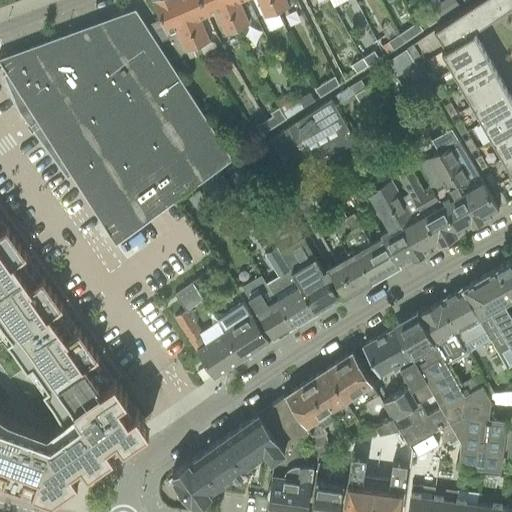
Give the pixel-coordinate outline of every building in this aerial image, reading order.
[(153,0),(161,18),(147,24),(158,41),(170,36),(168,32),(176,29),(185,50),(196,45),(177,0),(153,0)] [(200,0),(177,0),(196,45),(198,45),(209,40),(200,18),(207,15),(200,0)] [(224,0),(200,0),(207,15),(215,12),(224,34),(236,29),(224,0)] [(224,0),(236,28),(249,23),(240,1),(241,0),(224,0)] [(271,0),(256,0),(264,16),(276,11),(271,0)] [(271,0),(276,11),(289,6),(286,0),(271,0)] [(441,0),(432,7),(434,10),(439,18),(459,5),(455,0),(441,0)] [(511,0),(477,0),(475,2),(488,21),(511,4),(511,0)] [(433,30),(445,47),(473,30),(478,27),(488,21),(475,2),(463,9),(433,30)] [(0,56),(0,63),(5,71),(2,73),(4,80),(6,87),(9,93),(12,100),(15,106),(19,112),(66,177),(71,174),(101,222),(110,236),(115,243),(116,245),(172,204),(185,194),(233,158),(230,154),(158,41),(147,24),(146,24),(135,7),(125,11),(63,34),(63,35),(19,51),(18,50),(0,56)] [(434,10),(422,17),(428,26),(439,18),(434,10)] [(417,21),(398,34),(404,42),(422,29),(417,21)] [(451,68),(484,49),(473,30),(445,47),(441,50),(451,68)] [(398,34),(388,41),(393,49),(404,42),(398,34)] [(419,55),(412,44),(406,48),(413,59),(419,55)] [(196,45),(185,50),(188,58),(201,52),(198,45),(196,45)] [(451,68),(461,86),(494,67),(484,49),(451,68)] [(373,50),(362,57),(367,65),(367,66),(379,59),(373,50)] [(362,57),(351,64),(356,72),(367,65),(362,57)] [(423,70),(430,81),(436,78),(429,67),(423,70)] [(461,86),(472,104),(505,85),(494,67),(461,86)] [(334,76),(314,88),(320,96),(338,85),(334,76)] [(433,88),(440,99),(446,95),(440,84),(433,88)] [(472,104),(482,122),(511,104),(511,97),(505,85),(472,104)] [(309,92),(297,99),(299,102),(302,107),(314,100),(309,92)] [(331,98),(286,128),(314,179),(361,153),(331,98)] [(299,102),(281,113),(285,118),(286,119),(303,108),(302,107),(299,102)] [(444,106),(450,117),(456,113),(450,102),(444,106)] [(511,104),(482,122),(492,140),(511,128),(511,104)] [(278,108),(270,113),(272,115),(277,124),(285,118),(281,113),(278,108)] [(265,120),(252,128),(257,137),(271,128),(265,120)] [(454,123),(460,134),(466,131),(460,120),(454,123)] [(314,179),(286,128),(258,146),(286,194),(314,179)] [(511,128),(492,140),(503,158),(511,152),(511,128)] [(464,141),(470,152),(476,148),(470,137),(464,141)] [(479,177),(467,156),(459,141),(438,152),(476,220),(498,208),(480,176),(479,177)] [(427,158),(419,163),(430,184),(457,231),(476,220),(438,152),(427,158)] [(511,152),(503,158),(511,173),(511,152)] [(475,158),(481,169),(486,166),(480,155),(475,158)] [(230,170),(241,185),(261,171),(250,156),(230,170)] [(411,167),(398,174),(410,194),(437,242),(457,231),(430,184),(422,188),(411,167)] [(202,186),(213,202),(232,187),(221,172),(202,186)] [(485,176),(491,187),(497,184),(490,173),(485,176)] [(391,178),(379,185),(417,253),(437,242),(410,194),(402,199),(391,178)] [(381,234),(398,264),(417,253),(379,185),(368,191),(388,228),(380,233),(381,234)] [(199,190),(188,198),(194,206),(205,198),(199,190)] [(495,194),(501,206),(507,202),(501,191),(495,194)] [(0,480),(45,496),(77,473),(73,468),(69,462),(78,455),(83,462),(86,467),(112,448),(109,443),(110,442),(107,437),(110,435),(114,432),(117,437),(118,436),(122,441),(147,423),(144,418),(136,407),(127,394),(116,379),(121,375),(78,315),(5,211),(0,204),(0,480)] [(328,213),(312,221),(318,232),(333,224),(334,224),(328,213)] [(344,218),(338,222),(371,279),(386,271),(398,264),(381,234),(369,241),(353,213),(344,218)] [(371,279),(338,222),(334,224),(333,224),(345,247),(349,253),(326,266),(333,278),(342,295),(371,279)] [(338,298),(302,237),(277,252),(288,268),(314,312),(338,298)] [(511,257),(496,267),(511,296),(511,257)] [(473,280),(463,286),(488,330),(485,331),(489,337),(500,356),(511,349),(511,317),(508,311),(511,308),(511,296),(496,267),(472,280),(473,280)] [(288,268),(265,283),(275,298),(292,326),(314,312),(288,268)] [(272,338),(292,326),(275,298),(265,283),(259,274),(241,286),(272,338)] [(191,281),(174,293),(186,310),(202,298),(191,281)] [(485,331),(488,330),(463,286),(439,299),(467,350),(489,337),(485,331)] [(439,299),(418,311),(439,349),(447,364),(468,352),(467,350),(439,299)] [(242,300),(215,318),(223,331),(241,358),(268,340),(257,323),(251,313),(242,300)] [(241,358),(223,331),(208,341),(187,310),(184,312),(175,318),(213,376),(241,358)] [(418,311),(395,324),(434,393),(442,406),(449,420),(460,441),(456,465),(499,471),(506,419),(488,417),(490,400),(483,386),(466,397),(447,364),(439,349),(418,311)] [(395,324),(361,343),(371,361),(378,374),(379,375),(388,370),(391,368),(393,370),(399,367),(411,389),(409,390),(416,402),(419,401),(420,401),(434,393),(395,324)] [(351,350),(324,368),(346,399),(352,408),(378,393),(371,382),(362,367),(351,350)] [(324,368),(305,380),(327,411),(335,406),(347,423),(358,416),(352,408),(346,399),(324,368)] [(305,380),(284,394),(306,425),(305,426),(309,431),(312,434),(323,432),(324,431),(326,431),(323,426),(333,420),(327,411),(305,380)] [(406,384),(381,399),(391,416),(392,418),(404,411),(411,423),(399,429),(406,442),(449,420),(442,406),(426,414),(420,401),(419,401),(416,402),(409,390),(406,384)] [(306,425),(284,394),(283,392),(257,411),(284,449),(309,431),(305,426),(306,425)] [(257,411),(221,437),(242,468),(265,452),(270,459),(284,449),(257,411)] [(375,425),(363,423),(364,426),(369,434),(379,432),(398,427),(392,418),(391,416),(375,425)] [(369,434),(364,426),(354,431),(358,437),(369,434)] [(323,432),(312,434),(315,446),(327,443),(325,435),(325,432),(324,431),(323,432)] [(221,437),(198,453),(220,484),(242,468),(221,437)] [(220,484),(198,453),(188,460),(171,472),(175,477),(174,478),(189,499),(190,498),(194,504),(210,492),(210,491),(220,484)] [(344,497),(342,511),(398,511),(399,505),(402,488),(405,465),(405,464),(392,462),(389,479),(369,476),(364,475),(363,475),(365,458),(350,456),(347,480),(344,497)] [(268,495),(266,506),(303,511),(305,511),(308,492),(311,476),(312,464),(299,462),(298,463),(296,463),(291,464),(288,466),(285,468),(283,471),(283,473),(271,471),(269,486),(268,487),(267,490),(267,492),(268,495)] [(313,493),(309,511),(337,511),(340,497),(342,480),(344,471),(328,469),(329,464),(317,462),(315,476),(313,493)] [(407,511),(429,511),(432,496),(433,487),(411,484),(407,511)] [(452,511),(475,511),(477,502),(479,493),(456,490),(455,499),(452,511)] [(429,511),(452,511),(455,499),(432,496),(429,511)] [(475,511),(499,511),(500,505),(477,502),(475,511)]
